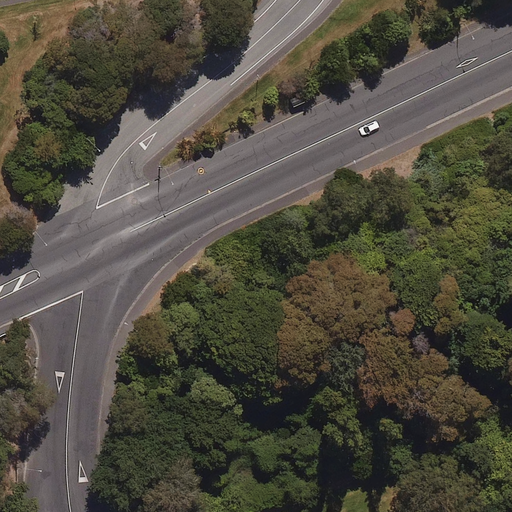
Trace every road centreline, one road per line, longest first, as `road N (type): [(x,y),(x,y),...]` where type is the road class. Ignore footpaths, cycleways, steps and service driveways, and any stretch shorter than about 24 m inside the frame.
road 1 (tertiary): [(511,55),(96,258)]
road 2 (residential): [(96,258),(97,203),(116,161),(297,0)]
road 3 (residential): [(69,511),(65,470),(81,299),(96,258)]
